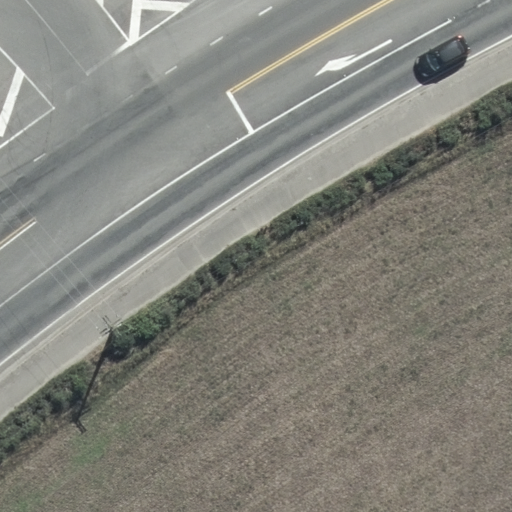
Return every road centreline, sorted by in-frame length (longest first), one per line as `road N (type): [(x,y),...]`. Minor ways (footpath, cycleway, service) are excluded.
road 1 (secondary): [(392,0),(143,142)]
road 2 (unclassified): [(143,142),(21,0)]
road 3 (secondary): [(143,142),(0,249)]
